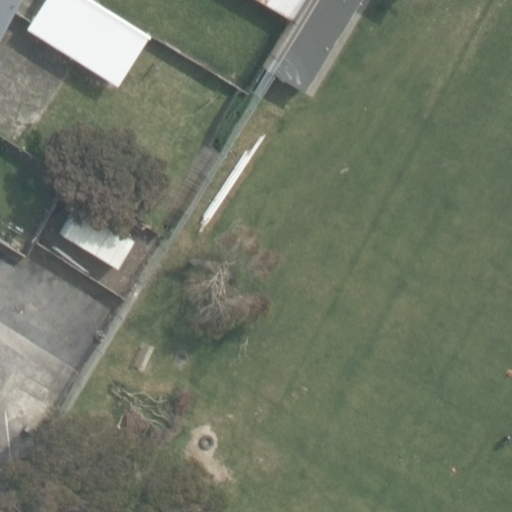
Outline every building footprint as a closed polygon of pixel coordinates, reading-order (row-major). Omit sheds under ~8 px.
[(0,0),(0,22),(13,0),(0,0)] [(40,0),(24,25),(114,81),(145,33),(92,0),(40,0)] [(262,0),(293,18),(303,0),(262,0)] [(303,0),(293,18),(264,66),(300,87),(351,0),(303,0)] [(113,266),(130,238),(75,206),(59,233),(113,266)]
